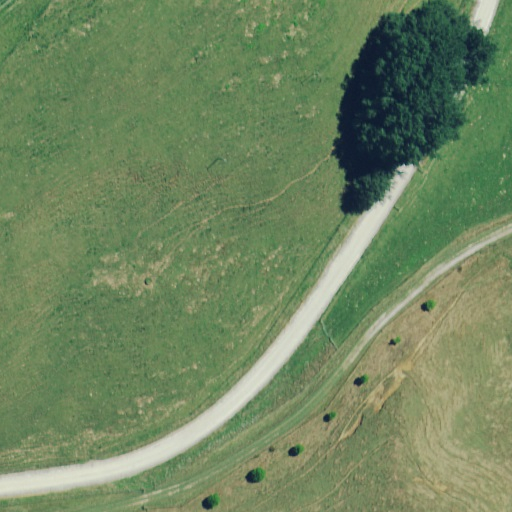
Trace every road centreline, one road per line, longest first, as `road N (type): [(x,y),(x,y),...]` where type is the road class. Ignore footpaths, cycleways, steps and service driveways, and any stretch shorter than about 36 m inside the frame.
road 1 (residential): [(488,0),(451,100),(275,361),(185,441),(119,467),(0,488)]
road 2 (track): [(511,228),(436,270),(326,390),(255,448),(178,487),(87,511)]
